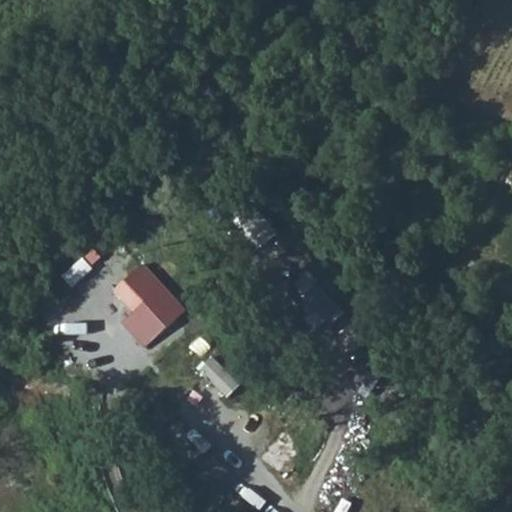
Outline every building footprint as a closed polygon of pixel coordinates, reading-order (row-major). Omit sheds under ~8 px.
[(121,327),(145,350),(180,313),(136,272),(115,295),(134,313),(121,327)] [(83,363),(97,349),(67,321),(53,335),(83,363)] [(212,358),(198,374),(227,401),(241,385),(212,358)] [(145,416),(166,395),(148,377),(127,398),(145,416)] [(249,378),(234,396),(268,424),(284,406),(249,378)] [(258,449),(282,470),(302,447),(279,426),(258,449)] [(219,511),(249,511),(250,510),(202,477),(191,493),(219,511)]
